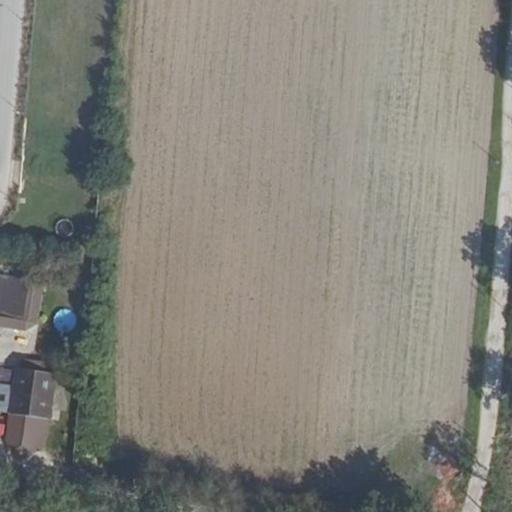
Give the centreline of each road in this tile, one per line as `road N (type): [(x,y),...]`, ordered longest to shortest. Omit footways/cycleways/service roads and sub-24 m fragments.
road 1 (track): [(476,511),(511,205)]
road 2 (track): [(0,467),(232,511)]
road 3 (residential): [(11,0),(0,125)]
